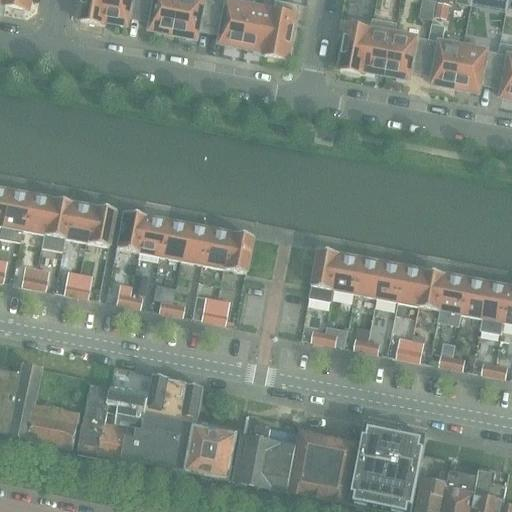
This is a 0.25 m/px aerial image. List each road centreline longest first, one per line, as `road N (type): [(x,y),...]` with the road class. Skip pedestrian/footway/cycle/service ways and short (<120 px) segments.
road 1 (residential): [(511,423),(0,327)]
road 2 (residential): [(47,52),(309,101)]
road 3 (residential): [(309,101),(511,139)]
